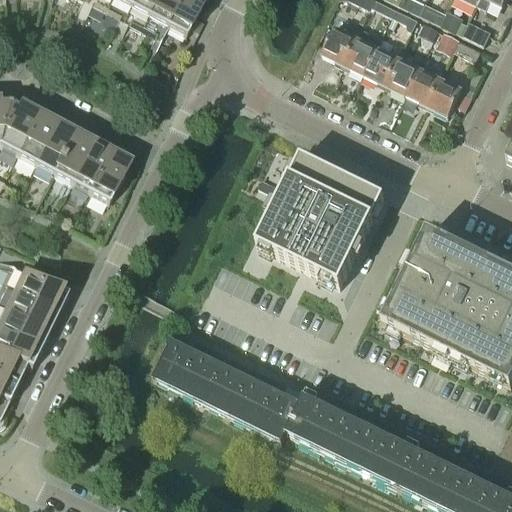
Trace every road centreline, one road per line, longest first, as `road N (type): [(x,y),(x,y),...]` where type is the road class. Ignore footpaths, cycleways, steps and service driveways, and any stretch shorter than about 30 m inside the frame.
road 1 (residential): [(11,479),(162,165)]
road 2 (tertiary): [(453,189),(230,80)]
road 3 (residential): [(0,91),(162,165)]
road 4 (residential): [(453,189),(506,78)]
